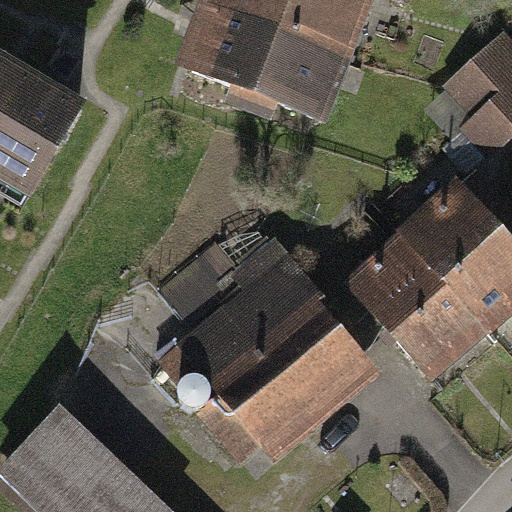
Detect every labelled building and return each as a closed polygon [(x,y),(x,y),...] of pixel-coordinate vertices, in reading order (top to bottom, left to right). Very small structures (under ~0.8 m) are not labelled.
[(197,0),(180,51),(328,101),(349,40),(232,0),(197,0)] [(232,0),(349,40),(363,0),(232,0)] [(511,40),(507,35),(447,89),(505,152),(511,145),(511,40)] [(84,102),(0,54),(0,193),(25,207),(84,102)] [(511,238),(460,179),(401,232),(491,336),(511,318),(511,238)] [(340,284),(429,388),(491,336),(401,232),(340,284)] [(269,461),(379,373),(285,257),(175,345),(269,461)] [(163,511),(47,409),(0,462),(0,491),(23,511),(163,511)]
